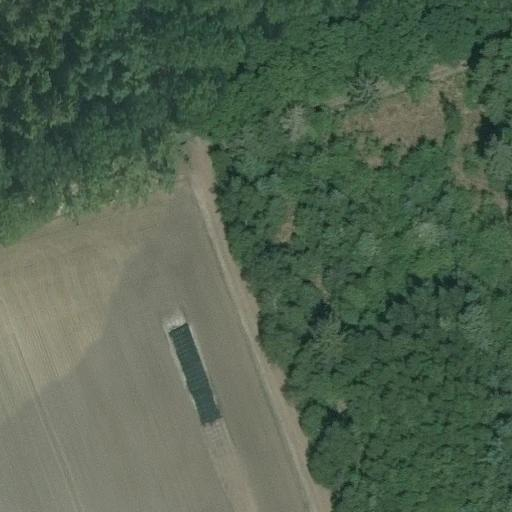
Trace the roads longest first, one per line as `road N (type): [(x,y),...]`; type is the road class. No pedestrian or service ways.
road 1 (track): [(326,511),(194,149)]
road 2 (track): [(511,46),(194,149)]
road 3 (track): [(194,149),(0,213)]
road 4 (track): [(194,149),(140,0)]
